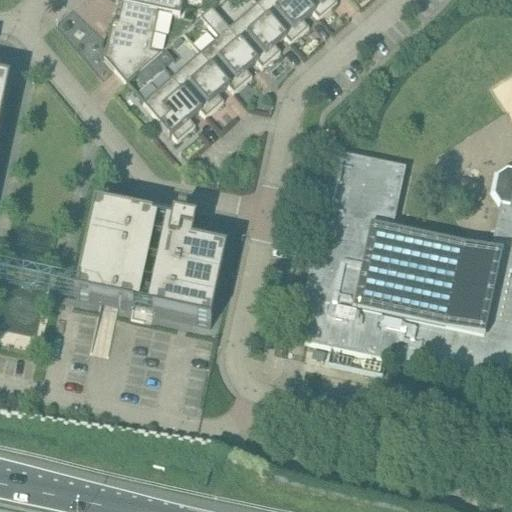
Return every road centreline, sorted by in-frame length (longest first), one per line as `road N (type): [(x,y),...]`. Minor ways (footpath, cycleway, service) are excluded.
road 1 (residential): [(270,220),(238,356),(243,374),(265,389),(511,441)]
road 2 (residential): [(19,27),(151,194),(270,220)]
road 3 (residential): [(395,0),(298,91),(270,220)]
road 4 (motorway): [(133,511),(0,483)]
